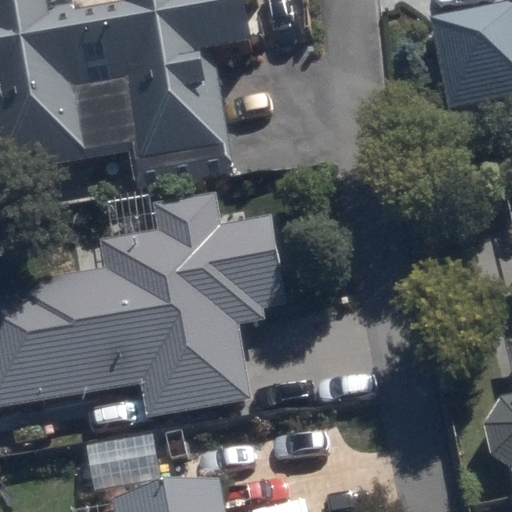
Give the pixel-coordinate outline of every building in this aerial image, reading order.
[(0,0),(0,172),(133,158),(136,189),(232,178),(219,63),(255,59),(247,0),(220,0),(178,5),(177,0),(125,0),(127,8),(46,18),(44,0),(0,0)] [(511,4),(429,17),(444,109),(511,98),(511,4)] [(0,287),(0,407),(147,385),(153,424),(254,408),(242,328),(262,324),(261,315),(288,311),(273,217),(217,226),(212,196),(152,206),(157,237),(93,247),(97,272),(0,287)] [(511,340),(498,344),(511,398),(477,407),(492,466),(508,462),(511,477),(511,340)] [(217,511),(213,486),(178,492),(172,460),(125,469),(133,511),(217,511)]
